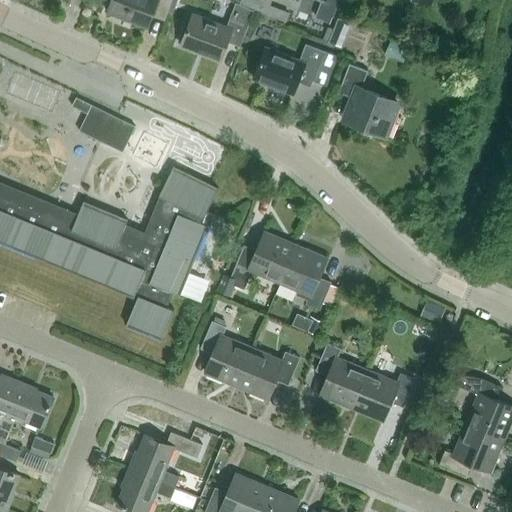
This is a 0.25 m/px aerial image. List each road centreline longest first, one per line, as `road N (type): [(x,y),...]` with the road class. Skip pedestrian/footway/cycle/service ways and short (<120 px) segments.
road 1 (unclassified): [(511,312),(391,246),(277,145),(0,15)]
road 2 (residential): [(454,511),(111,373)]
road 3 (residential): [(56,511),(111,373)]
road 4 (residential): [(111,373),(0,326)]
